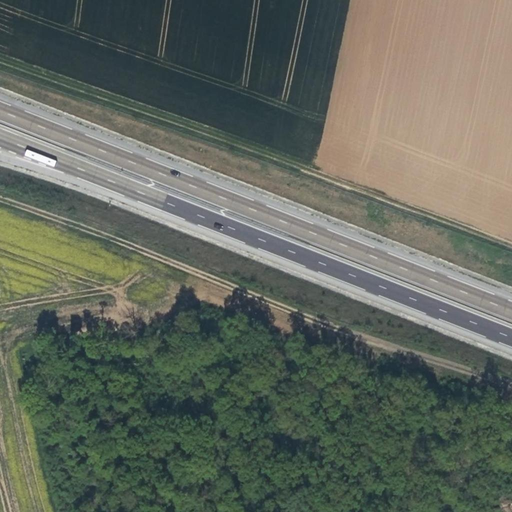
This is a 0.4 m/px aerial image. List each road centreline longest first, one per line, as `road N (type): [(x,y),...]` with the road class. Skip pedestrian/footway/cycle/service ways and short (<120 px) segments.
road 1 (primary): [(511,309),(0,110)]
road 2 (primary): [(0,137),(511,336)]
road 3 (track): [(511,385),(0,191)]
road 4 (track): [(0,56),(511,245)]
